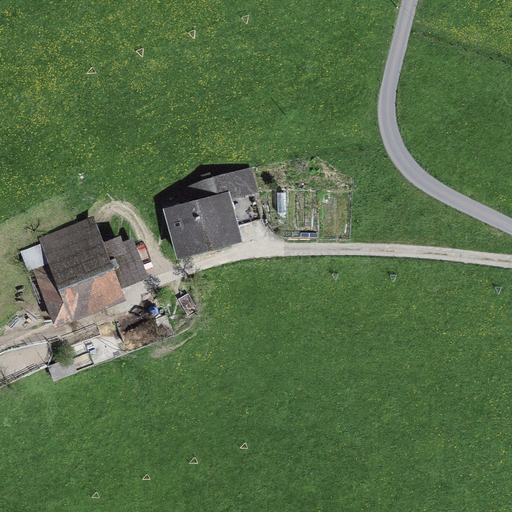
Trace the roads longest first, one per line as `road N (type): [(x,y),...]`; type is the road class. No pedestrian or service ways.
road 1 (residential): [(511,255),(405,246),(231,252),(158,279)]
road 2 (unclassified): [(511,229),(419,164),(395,127),(392,73),(412,0)]
road 3 (track): [(158,279),(0,340)]
